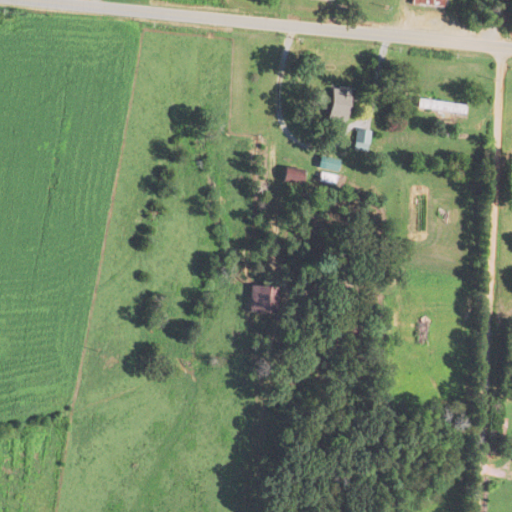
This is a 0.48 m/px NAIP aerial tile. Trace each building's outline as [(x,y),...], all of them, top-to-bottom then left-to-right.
[(411,0),(411,2),(442,10),(444,0),(411,0)] [(346,118),(346,87),(326,87),(326,118),(346,118)] [(416,109),(466,115),(467,105),(417,99),(416,109)] [(300,186),(303,171),(281,167),(278,181),(300,186)] [(275,287),(247,287),(247,314),(275,314),(275,287)]
